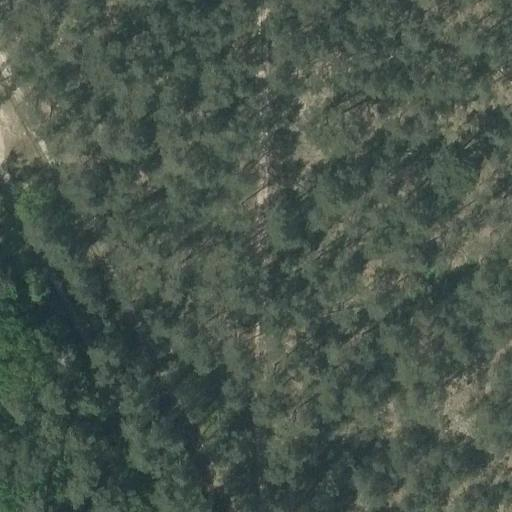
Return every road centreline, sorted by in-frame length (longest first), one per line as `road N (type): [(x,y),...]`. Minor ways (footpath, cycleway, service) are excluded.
road 1 (track): [(0,40),(247,511)]
road 2 (track): [(262,0),(257,354),(265,511)]
road 3 (track): [(95,373),(1,183)]
